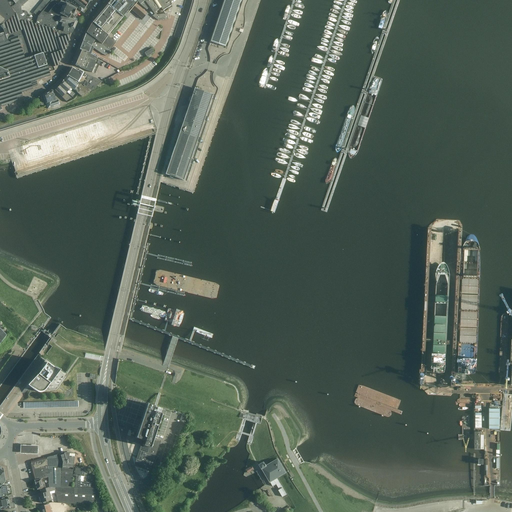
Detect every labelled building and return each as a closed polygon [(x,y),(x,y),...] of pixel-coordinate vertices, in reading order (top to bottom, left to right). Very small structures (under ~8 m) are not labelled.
[(0,0),(0,25),(0,26),(3,24),(15,15),(6,0),(0,0)] [(48,5),(47,6),(52,9),(55,6),(54,5),(57,1),(56,0),(66,0),(71,4),(72,3),(77,7),(82,12),(85,7),(82,5),(79,3),(79,2),(77,0),(76,0),(51,0),(52,0),(50,2),(50,3),(48,5)] [(111,0),(107,5),(123,17),(128,11),(130,9),(143,19),(148,14),(141,8),(135,3),(136,1),(140,5),(142,6),(145,9),(146,10),(150,7),(152,10),(155,14),(152,16),(158,21),(168,19),(167,14),(157,15),(155,12),(159,10),(159,9),(161,8),(163,11),(172,5),(168,0),(111,0)] [(226,47),(242,0),(223,0),(210,42),(226,47)] [(56,4),(55,6),(52,9),(48,13),(59,16),(59,15),(61,16),(63,16),(63,15),(67,17),(70,18),(71,14),(73,15),(77,9),(61,1),(59,5),(56,4)] [(17,3),(13,7),(17,14),(21,10),(21,7),(17,3)] [(124,17),(123,17),(107,5),(92,23),(98,28),(108,36),(124,17)] [(38,17),(36,24),(49,28),(54,30),(60,31),(69,33),(71,33),(72,29),(74,30),(76,26),(77,22),(76,21),(74,20),(69,19),(63,17),(60,17),(59,16),(48,14),(48,13),(52,9),(47,6),(46,7),(44,10),(42,12),(40,14),(39,16),(38,17)] [(3,24),(0,26),(4,31),(4,33),(7,41),(10,40),(10,39),(11,38),(13,38),(14,37),(15,37),(16,37),(17,37),(25,59),(43,53),(48,52),(53,67),(54,67),(59,65),(59,64),(58,62),(61,61),(60,59),(63,58),(62,55),(65,54),(65,52),(64,52),(64,50),(66,50),(67,50),(66,46),(65,43),(67,42),(70,41),(69,36),(69,35),(66,36),(65,35),(62,35),(62,34),(59,35),(58,33),(56,34),(54,30),(49,28),(36,24),(23,20),(21,22),(20,19),(18,16),(17,14),(15,15),(3,24)] [(108,36),(98,28),(92,23),(86,33),(98,42),(110,51),(116,42),(108,36)] [(98,42),(97,43),(86,34),(83,41),(94,48),(106,56),(110,51),(98,42)] [(0,102),(2,106),(2,107),(9,104),(9,106),(17,100),(16,96),(22,95),(21,93),(33,89),(32,87),(38,86),(35,79),(41,77),(41,79),(50,76),(49,71),(54,69),(54,71),(55,71),(54,67),(53,67),(48,52),(43,53),(25,59),(17,37),(16,37),(15,37),(14,37),(13,38),(11,38),(10,39),(10,40),(7,41),(0,42),(0,102)] [(81,50),(91,54),(94,48),(83,41),(79,49),(81,50)] [(154,52),(152,48),(145,53),(147,57),(154,52)] [(92,72),(95,65),(98,58),(91,54),(81,50),(75,65),(92,72)] [(78,71),(75,69),(72,68),(67,76),(91,91),(102,82),(79,70),(78,71)] [(71,80),(67,77),(63,81),(78,94),(82,97),(91,91),(84,86),(83,87),(79,84),(78,84),(76,82),(75,82),(71,79),(71,80)] [(56,88),(55,90),(68,103),(74,99),(78,94),(63,81),(60,84),(60,85),(59,86),(57,89),(56,88)] [(184,181),(184,180),(213,94),(195,88),(165,175),(184,181)] [(55,100),(53,94),(52,91),(43,96),(48,109),(59,105),(57,99),(55,100)] [(131,206),(162,213),(163,213),(164,208),(164,207),(133,200),(132,200),(131,204),(131,205),(131,206)] [(134,219),(134,220),(133,224),(133,225),(134,225),(151,229),(152,229),(153,224),(153,223),(135,219),(134,219)] [(420,387),(428,396),(450,396),(455,390),(463,227),(459,221),(437,219),(428,224),(420,387)] [(128,242),(127,246),(128,246),(128,247),(146,251),(147,250),(148,247),(148,246),(147,246),(130,241),(129,241),(129,242),(128,242)] [(123,264),(122,268),(123,268),(123,269),(141,273),(142,273),(143,269),(143,268),(142,268),(124,264),(123,264)] [(118,287),(117,291),(118,292),(136,296),(136,295),(137,291),(119,286),(118,286),(118,287)] [(113,309),(112,309),(112,313),(112,314),(130,318),(131,318),(131,317),(132,314),(132,313),(131,313),(114,308),(113,308),(113,309)] [(84,357),(102,361),(103,356),(85,352),(84,357)] [(59,372),(47,363),(29,386),(35,391),(37,392),(39,392),(41,392),(43,392),(45,391),(46,389),(59,372)] [(154,407),(148,405),(136,440),(142,442),(135,466),(152,471),(161,442),(153,440),(161,415),(152,412),(154,407)] [(489,409),(489,429),(500,429),(500,409),(489,409)] [(475,430),(474,450),(483,450),(484,430),(475,430)] [(31,446),(20,445),(20,454),(30,454),(37,454),(38,446),(31,446)] [(71,487),(72,482),(75,454),(67,452),(60,454),(59,454),(59,455),(48,458),(48,457),(47,457),(47,458),(31,462),(30,464),(31,470),(34,481),(42,479),(48,477),(49,487),(55,487),(56,490),(58,503),(95,505),(96,488),(88,488),(77,488),(71,487)] [(287,473),(278,459),(267,465),(267,466),(264,462),(259,465),(270,483),(271,483),(273,487),(277,485),(280,490),(279,490),(283,497),(287,495),(277,479),(287,473)] [(75,483),(74,482),(72,482),(71,487),(77,488),(79,468),(74,467),(73,475),(76,476),(75,483)] [(84,476),(85,468),(79,468),(77,488),(88,488),(89,483),(80,482),(81,476),(84,476)] [(45,487),(44,482),(42,482),(42,479),(34,481),(36,485),(37,490),(45,487)] [(0,497),(8,496),(8,495),(6,486),(2,487),(0,489),(0,497)] [(50,492),(56,490),(55,487),(49,487),(40,490),(41,494),(38,494),(41,503),(52,500),(50,492)] [(0,506),(1,510),(9,508),(9,507),(10,507),(10,505),(9,504),(8,501),(9,500),(9,499),(8,498),(7,497),(0,498),(0,506)]
